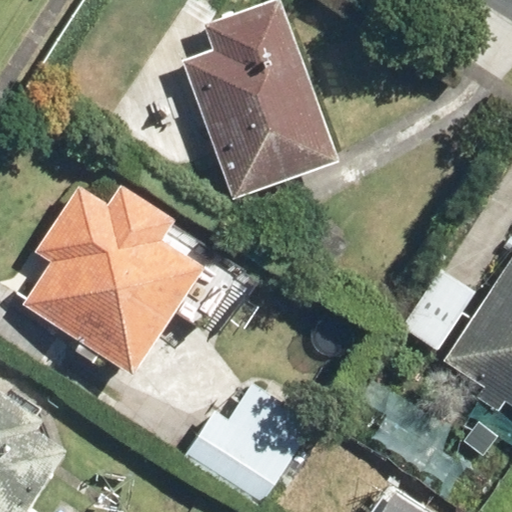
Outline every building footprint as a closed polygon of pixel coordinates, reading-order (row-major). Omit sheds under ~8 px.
[(336,158),(288,20),(280,0),(260,0),(201,21),(211,48),(182,57),(230,195),(336,158)] [(106,200),(75,181),(35,245),(50,254),(19,304),(131,374),(169,313),(202,260),(161,235),(175,213),(119,178),(106,200)] [(511,252),(440,359),(481,386),(511,406),(511,252)] [(474,289),(439,266),(403,321),(437,344),(474,289)] [(182,454),(257,507),(300,446),(274,428),(294,400),(252,371),(224,412),(216,406),(182,454)] [(453,426),(377,376),(358,404),(376,416),(366,431),(423,470),(453,426)] [(0,511),(22,511),(66,446),(33,425),(40,414),(0,387),(0,511)] [(430,511),(389,486),(373,511),(430,511)]
